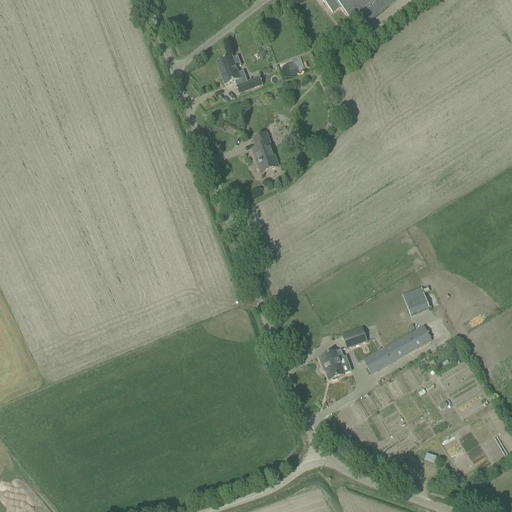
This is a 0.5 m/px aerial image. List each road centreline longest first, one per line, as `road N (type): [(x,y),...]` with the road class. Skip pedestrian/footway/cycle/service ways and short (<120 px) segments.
road 1 (unclassified): [(319,455),(291,401),(142,0)]
road 2 (residential): [(432,511),(360,486),(319,455)]
road 3 (unclassified): [(209,511),(292,477),(319,455)]
